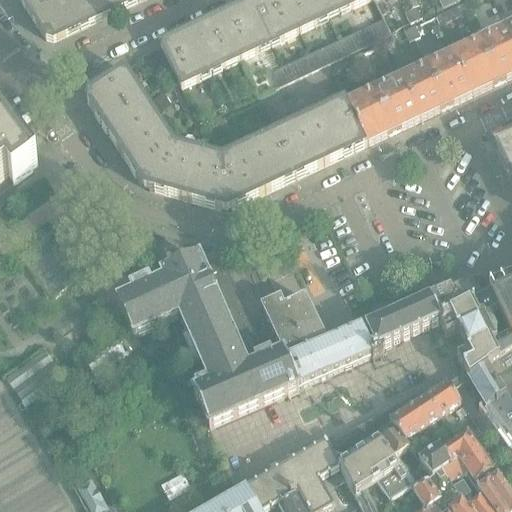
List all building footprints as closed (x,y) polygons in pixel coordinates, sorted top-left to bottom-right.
[(105,20),(96,0),(64,0),(62,1),(63,2),(54,7),(49,0),(18,0),(19,0),(18,1),(46,43),(53,45),(69,38),(66,32),(96,18),(98,24),(105,20)] [(96,0),(105,20),(127,10),(125,5),(134,0),(96,0)] [(300,38),(282,0),(260,0),(219,19),(241,66),(300,38)] [(370,2),(368,0),(282,0),(300,38),(371,4),(370,2)] [(419,9),(415,0),(404,0),(410,14),(415,25),(425,20),(420,9),(419,9)] [(441,13),(466,0),(439,0),(436,1),(441,13)] [(473,16),(468,5),(462,8),(467,19),(473,16)] [(467,19),(462,8),(436,20),(440,29),(461,19),(462,21),(467,19)] [(415,25),(410,14),(405,16),(410,27),(415,25)] [(241,66),(219,19),(160,47),(174,77),(172,77),(181,95),(241,66)] [(384,23),(378,26),(385,42),(392,39),(390,36),(384,23)] [(378,26),(372,29),(379,45),(385,42),(378,26)] [(372,29),(365,32),(373,48),(379,45),(372,29)] [(421,40),(415,29),(409,32),(415,43),(421,40)] [(511,80),(511,44),(506,31),(452,56),(472,99),(511,80)] [(365,32),(359,35),(366,51),(373,48),(365,32)] [(415,43),(409,32),(404,34),(409,46),(415,43)] [(359,35),(353,38),(360,54),(366,51),(359,35)] [(353,38),(346,41),(354,57),(360,54),(353,38)] [(346,41),(340,44),(348,60),(354,57),(346,41)] [(339,44),(334,47),(341,62),(347,60),(348,60),(340,44),(339,44)] [(431,46),(420,51),(425,62),(436,58),(431,46)] [(334,47),(328,49),(335,65),(341,62),(334,47)] [(328,49),(321,52),(329,68),(335,65),(328,49)] [(321,52),(315,55),(323,71),(329,68),(321,52)] [(169,79),(164,69),(157,55),(144,61),(155,89),(170,82),(169,79)] [(309,58),(316,74),(317,74),(323,71),(315,55),(309,58)] [(472,99),(452,56),(400,81),(420,123),(472,99)] [(309,58),(303,61),(310,77),(316,74),(309,58)] [(370,70),(365,58),(359,61),(364,72),(370,70)] [(303,61),(296,64),(304,80),(310,77),(303,61)] [(364,72),(359,61),(353,63),(359,75),(364,72)] [(296,64),(290,67),(298,83),(304,80),(296,64)] [(290,67),(284,70),(291,86),(298,83),(290,67)] [(284,70),(277,73),(285,89),(291,86),(284,70)] [(120,156),(162,128),(152,113),(126,73),(88,98),(87,105),(96,119),(101,116),(119,143),(114,147),(120,156)] [(277,73),(271,76),(278,90),(279,92),(285,89),(277,73)] [(420,123),(400,81),(346,106),(366,149),(420,123)] [(366,149),(346,106),(345,104),(304,123),(325,168),(333,164),(331,159),(354,148),(360,145),(363,151),(366,149)] [(0,184),(8,178),(14,186),(12,187),(13,188),(32,174),(13,147),(18,143),(0,118),(0,184)] [(325,168),(304,123),(242,152),(263,197),(284,187),(282,182),(311,168),(314,174),(325,168)] [(186,204),(198,155),(176,148),(162,128),(120,156),(126,165),(131,162),(144,182),(147,184),(166,192),(164,198),(186,204)] [(511,144),(496,152),(500,161),(501,161),(511,185),(511,144)] [(263,197),(242,152),(222,162),(198,155),(186,204),(205,209),(207,203),(221,207),(230,206),(253,196),(255,201),(263,197)] [(83,277),(53,237),(52,236),(20,259),(50,300),(83,277)] [(108,351),(86,366),(95,379),(128,356),(129,357),(142,348),(137,342),(178,323),(186,341),(182,342),(182,343),(176,345),(188,372),(194,370),(198,368),(206,385),(194,391),(196,394),(191,396),(205,430),(208,436),(301,394),(301,393),(372,363),(373,364),(381,360),(379,355),(402,344),(442,326),(444,329),(441,330),(446,340),(457,335),(457,336),(459,336),(467,350),(466,350),(469,355),(467,357),(468,358),(457,363),(462,372),(463,372),(464,374),(462,376),(461,379),(462,380),(457,384),(449,390),(453,398),(462,392),(467,388),(470,386),(473,391),(473,392),(486,413),(499,403),(491,385),(511,372),(511,340),(489,294),(482,280),(429,302),(393,318),(376,326),(328,347),(305,301),(284,311),(280,301),(261,310),(261,309),(260,309),(277,347),(262,354),(224,267),(215,271),(214,267),(208,269),(210,273),(205,275),(199,263),(199,262),(161,279),(164,285),(151,291),(148,285),(131,293),(134,299),(118,306),(120,310),(121,314),(131,335),(108,351)] [(511,284),(496,291),(489,294),(511,340),(511,284)] [(511,372),(491,385),(499,403),(511,416),(511,372)] [(460,408),(453,398),(449,390),(447,387),(425,402),(438,424),(462,409),(461,408),(460,408)] [(438,424),(425,402),(424,400),(416,397),(381,417),(389,427),(405,446),(438,424)] [(511,416),(499,403),(486,413),(484,414),(511,453),(511,416)] [(340,471),(335,463),(366,443),(389,427),(381,417),(327,448),(326,446),(294,464),(285,459),(276,464),(276,474),(246,492),(256,511),(269,511),(277,508),(298,497),(306,511),(330,511),(334,510),(319,484),(340,471)] [(395,511),(390,504),(411,491),(414,494),(425,487),(434,482),(429,477),(417,485),(399,460),(409,451),(405,446),(389,427),(366,443),(335,463),(340,471),(360,511),(395,511)] [(494,476),(467,437),(467,436),(457,443),(442,453),(439,448),(418,464),(429,477),(434,482),(442,478),(460,468),(467,478),(474,488),(494,476)] [(490,511),(482,501),(467,511),(464,507),(471,502),(469,501),(472,499),(463,487),(453,492),(450,487),(467,478),(460,468),(442,478),(465,511),(490,511)] [(511,511),(511,501),(509,498),(494,476),(474,488),(477,493),(482,501),(490,511),(511,511)] [(465,511),(442,478),(434,482),(425,487),(441,510),(444,508),(453,501),(456,504),(453,506),(455,509),(452,511),(465,511)] [(87,488),(77,494),(87,511),(107,511),(91,484),(86,486),(87,488)] [(446,511),(444,508),(441,510),(425,487),(414,494),(413,494),(425,511),(446,511)] [(256,511),(246,492),(211,511),(256,511)] [(306,511),(298,497),(277,508),(279,511),(306,511)]
